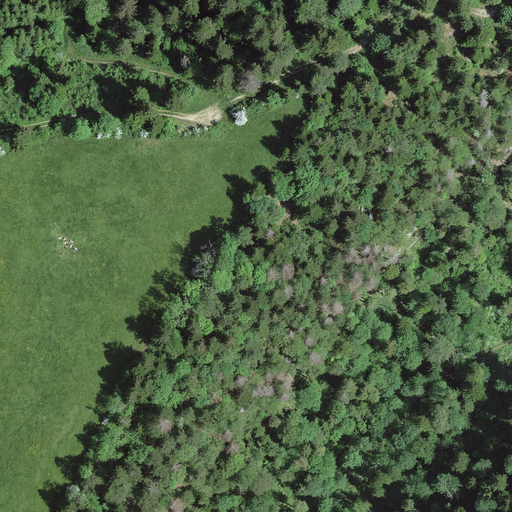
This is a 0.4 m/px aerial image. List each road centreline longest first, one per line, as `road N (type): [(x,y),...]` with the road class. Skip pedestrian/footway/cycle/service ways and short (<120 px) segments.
road 1 (track): [(431,0),(403,9),(352,52),(213,109)]
road 2 (track): [(213,109),(102,113),(0,132)]
road 3 (track): [(83,0),(72,13),(79,55),(181,77),(202,88),(213,109)]
